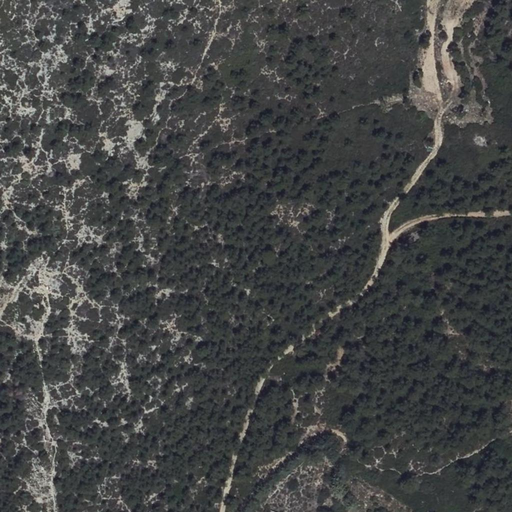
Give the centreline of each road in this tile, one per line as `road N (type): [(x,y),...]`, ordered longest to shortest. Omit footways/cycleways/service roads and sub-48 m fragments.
road 1 (track): [(511,212),(444,215),(403,227),(350,303),(271,361),(248,410),(222,511)]
road 2 (track): [(388,241),(384,225),(393,204),(441,139),(438,120),(455,92)]
